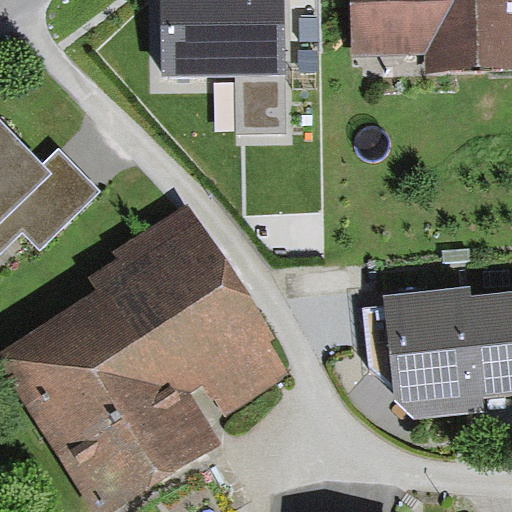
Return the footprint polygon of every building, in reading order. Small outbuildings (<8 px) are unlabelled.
[(284,0),(160,0),(162,87),(286,84),(284,0)] [(511,71),(511,0),(358,0),(359,53),(430,53),(431,72),(511,71)] [(0,142),(0,289),(32,259),(42,269),(105,210),(58,161),(37,181),(0,142)] [(281,387),(181,227),(0,340),(0,387),(78,511),(112,511),(210,451),(183,409),(195,402),(212,430),(281,387)] [(480,397),(469,295),(468,285),(384,295),(394,401),(414,420),(484,411),(483,397),(480,397)] [(511,291),(469,295),(480,397),(483,397),(511,394),(511,291)]
